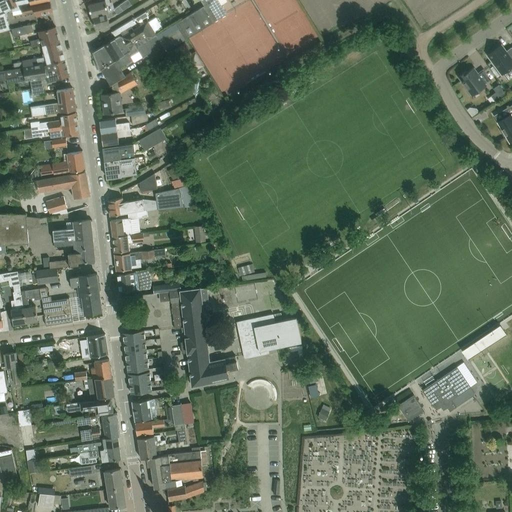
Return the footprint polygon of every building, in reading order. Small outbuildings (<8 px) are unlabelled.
[(0,14),(4,13),(12,10),(18,7),(16,2),(15,0),(5,0),(0,2),(0,14)] [(91,17),(92,16),(110,13),(113,9),(110,3),(109,0),(102,0),(98,1),(98,2),(88,5),(91,17)] [(117,14),(131,5),(127,0),(113,9),(110,13),(92,16),(95,28),(107,25),(106,24),(109,24),(107,18),(111,17),(117,13),(117,14)] [(200,0),(204,6),(214,22),(226,14),(217,0),(200,0)] [(18,7),(12,10),(13,16),(23,14),(34,12),(35,15),(52,12),(50,1),(18,7)] [(185,39),(214,22),(204,6),(175,23),(185,39)] [(145,12),(134,18),(137,23),(147,16),(145,12)] [(0,32),(9,30),(4,13),(0,14),(0,32)] [(133,19),(112,32),(115,36),(136,23),(133,19)] [(101,68),(156,35),(148,21),(123,37),(124,39),(118,43),(115,38),(93,52),(94,53),(93,54),(95,58),(96,58),(100,69),(101,68)] [(33,32),(31,24),(11,29),(13,37),(33,32)] [(60,41),(56,27),(39,32),(40,39),(30,41),(32,48),(41,46),(60,41)] [(120,67),(133,60),(134,62),(162,45),(156,35),(101,68),(111,85),(125,76),(120,67)] [(65,59),(60,41),(41,46),(44,58),(24,61),(25,63),(23,63),(24,67),(40,65),(65,59)] [(175,50),(182,61),(189,73),(202,65),(195,53),(191,56),(184,45),(183,46),(182,44),(179,45),(180,47),(175,50)] [(501,45),(487,55),(502,74),(510,68),(511,71),(511,48),(511,47),(506,51),(501,45)] [(69,76),(65,59),(40,65),(24,67),(22,67),(14,69),(0,70),(0,81),(7,80),(7,81),(25,79),(26,80),(32,79),(32,80),(42,79),(42,81),(48,80),(48,81),(69,76)] [(467,70),(458,76),(467,88),(465,90),(469,95),(471,94),(472,96),(486,86),(485,84),(490,81),(483,71),(478,75),(473,68),(468,71),(467,70)] [(120,93),(130,87),(137,83),(131,73),(125,76),(111,85),(112,89),(107,90),(107,93),(102,93),(104,113),(122,110),(120,93)] [(505,93),(499,84),(493,89),(496,92),(491,96),(495,101),(505,93)] [(45,105),(47,114),(76,110),(72,88),(57,90),(59,103),(45,105)] [(145,106),(134,107),(125,108),(126,116),(131,116),(146,114),(145,106)] [(204,111),(193,120),(198,126),(209,117),(204,111)] [(60,115),(61,120),(39,123),(39,127),(39,128),(49,127),(77,123),(75,112),(60,115)] [(148,120),(148,114),(146,114),(131,116),(132,125),(148,120)] [(511,114),(511,115),(511,114),(497,122),(502,129),(500,130),(504,136),(505,135),(510,143),(511,141),(511,142),(511,114)] [(116,125),(115,118),(99,120),(101,133),(130,129),(129,123),(116,125)] [(158,124),(155,119),(145,125),(148,130),(158,124)] [(78,134),(77,123),(49,127),(39,128),(39,127),(30,128),(31,138),(44,136),(44,133),(50,132),(51,138),(63,136),(78,134)] [(145,151),(166,139),(167,138),(161,128),(139,141),(145,151)] [(131,136),(130,129),(101,133),(102,146),(118,143),(118,138),(131,136)] [(67,145),(66,139),(51,141),(52,148),(67,145)] [(135,152),(134,150),(134,144),(103,148),(104,160),(120,158),(121,160),(134,158),(133,152),(135,152)] [(85,170),(82,151),(66,154),(67,162),(40,166),(42,176),(85,170)] [(136,174),(135,164),(134,158),(121,160),(105,162),(107,178),(120,176),(136,174)] [(174,169),(169,172),(174,181),(179,178),(174,169)] [(85,171),(36,180),(38,192),(63,187),(63,189),(71,187),(73,197),(89,195),(85,171)] [(145,191),(156,189),(154,174),(143,181),(145,191)] [(196,206),(187,189),(155,194),(157,210),(196,206)] [(68,213),(66,208),(63,197),(46,202),(50,213),(52,212),(53,216),(68,213)] [(144,210),(142,199),(129,201),(123,203),(122,198),(108,201),(110,216),(120,215),(128,213),(144,210)] [(377,217),(386,211),(384,208),(375,214),(377,217)] [(47,222),(46,217),(40,218),(26,216),(26,214),(0,211),(0,245),(5,245),(29,243),(27,228),(41,227),(40,222),(47,222)] [(129,218),(110,221),(112,237),(132,234),(140,233),(139,217),(138,211),(128,213),(129,218)] [(92,237),(90,220),(81,221),(81,220),(79,220),(79,221),(74,222),(75,228),(53,230),(54,241),(92,237)] [(205,241),(203,226),(195,227),(197,242),(205,241)] [(143,237),(142,233),(140,233),(132,234),(112,237),(114,252),(129,251),(128,243),(143,242),(143,237)] [(93,247),(92,237),(54,241),(55,247),(73,245),(73,249),(76,249),(93,247)] [(94,261),(93,247),(76,249),(76,253),(68,254),(69,260),(49,262),(49,257),(43,258),(44,269),(56,267),(78,265),(78,263),(94,261)] [(316,256),(325,251),(323,248),(314,253),(316,256)] [(150,251),(114,255),(116,270),(132,269),(131,268),(141,267),(140,260),(143,259),(156,258),(155,250),(150,251)] [(254,271),(252,263),(238,268),(240,275),(254,271)] [(58,282),(56,267),(44,269),(36,270),(37,284),(58,282)] [(147,274),(146,272),(146,271),(116,274),(118,292),(148,288),(148,287),(148,285),(148,283),(148,282),(148,281),(148,279),(148,278),(148,276),(147,274)] [(18,272),(7,273),(10,287),(14,286),(20,285),(18,272)] [(265,273),(241,276),(242,281),(266,277),(265,273)] [(80,296),(82,295),(83,295),(99,293),(96,274),(70,278),(71,287),(78,286),(80,296)] [(179,290),(179,283),(151,286),(152,293),(159,293),(179,290)] [(25,323),(21,291),(20,285),(14,286),(15,292),(13,292),(14,300),(11,300),(13,310),(11,310),(13,325),(25,323)] [(72,322),(69,298),(49,301),(47,287),(40,289),(41,299),(42,299),(46,326),(72,322)] [(179,290),(163,292),(164,300),(170,299),(170,302),(171,302),(174,329),(179,328),(182,328),(183,335),(185,334),(186,341),(181,341),(182,353),(188,352),(192,386),(229,378),(227,371),(233,370),(237,369),(237,370),(238,369),(235,356),(234,356),(234,357),(209,362),(202,303),(208,302),(207,298),(206,287),(200,288),(179,290)] [(27,299),(34,298),(34,300),(41,299),(40,289),(21,291),(25,323),(38,321),(36,306),(28,307),(27,299)] [(99,293),(83,295),(86,314),(101,311),(99,293)] [(302,342),(296,317),(275,322),(273,314),(237,322),(245,359),(269,353),(268,349),(302,342)] [(467,359),(506,333),(501,325),(462,352),(467,359)] [(81,330),(72,331),(73,338),(82,337),(81,330)] [(145,341),(144,334),(144,330),(124,332),(125,343),(145,341)] [(87,337),(87,339),(68,341),(69,349),(89,347),(90,357),(108,354),(105,335),(87,337)] [(146,350),(146,344),(145,341),(125,343),(126,352),(146,350)] [(147,359),(147,354),(146,350),(126,352),(127,361),(147,359)] [(15,353),(4,354),(6,368),(7,368),(9,383),(10,383),(11,387),(21,386),(21,382),(18,366),(17,366),(15,353)] [(111,376),(109,359),(94,361),(95,368),(91,369),(93,378),(111,376)] [(148,369),(148,363),(147,359),(127,361),(128,371),(148,369)] [(470,387),(471,387),(457,367),(422,390),(433,406),(434,407),(435,408),(437,409),(439,408),(441,407),(443,410),(447,408),(450,412),(456,407),(475,394),(470,387)] [(150,381),(149,373),(149,371),(129,374),(130,384),(150,381)] [(74,373),(75,380),(87,379),(86,372),(74,373)] [(114,396),(111,376),(93,378),(87,379),(90,399),(114,396)] [(152,391),(151,383),(150,381),(130,384),(131,394),(152,391)] [(424,410),(413,395),(398,405),(408,421),(424,410)] [(111,398),(75,403),(76,411),(96,408),(97,413),(113,411),(111,398)] [(154,398),(132,402),(135,421),(157,418),(154,398)] [(190,403),(181,404),(184,425),(193,423),(190,403)] [(184,425),(181,404),(171,406),(172,410),(173,418),(174,424),(174,425),(175,430),(185,429),(184,425)] [(117,413),(113,414),(102,416),(103,423),(101,423),(102,427),(103,427),(105,438),(117,437),(120,436),(117,413)] [(174,425),(174,424),(173,418),(168,419),(135,423),(137,435),(153,433),(153,428),(174,425)] [(509,420),(482,421),(484,470),(511,469),(510,448),(511,448),(509,420)] [(100,428),(91,430),(92,438),(101,436),(100,428)] [(138,438),(139,449),(165,444),(164,440),(160,440),(160,435),(138,438)] [(118,448),(117,437),(105,438),(103,439),(103,442),(89,444),(90,451),(118,448)] [(120,459),(118,448),(90,451),(89,444),(82,445),(83,446),(77,447),(78,453),(81,453),(82,462),(101,459),(102,461),(120,459)] [(166,449),(165,444),(139,449),(141,459),(147,458),(162,455),(162,449),(166,449)] [(199,447),(191,448),(191,451),(167,453),(168,455),(162,455),(147,458),(148,466),(151,466),(154,488),(177,485),(176,479),(202,477),(199,447)] [(18,478),(11,449),(0,451),(0,467),(3,482),(18,478)] [(35,459),(33,450),(24,451),(26,461),(35,459)] [(36,459),(35,459),(26,461),(29,474),(38,473),(36,459)] [(94,473),(93,465),(71,469),(72,477),(94,473)] [(120,468),(104,471),(107,489),(123,487),(120,468)] [(188,497),(203,492),(202,482),(186,487),(185,486),(167,489),(169,501),(188,497)] [(126,505),(123,487),(107,489),(110,508),(126,505)] [(54,496),(40,494),(37,506),(52,508),(54,496)]
